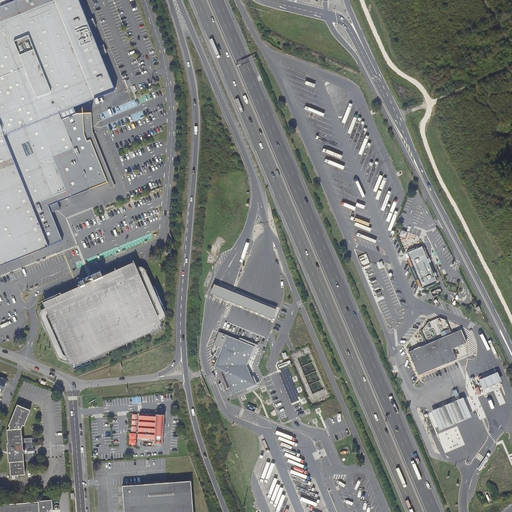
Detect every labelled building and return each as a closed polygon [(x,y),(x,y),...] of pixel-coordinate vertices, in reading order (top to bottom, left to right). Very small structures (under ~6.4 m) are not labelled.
[(0,0),(0,266),(62,241),(51,213),(60,209),(57,203),(63,200),(62,197),(79,191),(95,184),(94,182),(100,179),(101,182),(112,177),(95,135),(92,136),(89,130),(89,124),(90,124),(91,123),(91,122),(92,121),(91,120),(91,119),(90,118),(89,118),(88,118),(87,109),(96,108),(95,107),(80,109),(80,105),(115,91),(78,0),(15,0),(10,2),(9,0),(0,0)] [(96,113),(96,108),(87,109),(88,118),(89,118),(90,118),(91,119),(91,120),(92,121),(91,122),(91,123),(90,124),(89,124),(89,130),(92,136),(95,135),(112,177),(114,182),(117,181),(119,180),(115,170),(105,146),(98,128),(97,126),(96,113)] [(407,252),(422,288),(437,282),(422,246),(407,252)] [(68,360),(71,368),(159,329),(157,324),(162,322),(160,320),(140,274),(139,271),(135,262),(107,275),(91,281),(87,283),(51,299),(43,303),(48,314),(68,360)] [(104,269),(89,276),(91,281),(107,275),(104,269)] [(277,310),(214,284),(210,293),(273,319),(277,310)] [(462,344),(466,343),(461,330),(457,332),(452,334),(426,344),(417,348),(408,352),(418,376),(456,360),(452,349),(462,344)] [(215,355),(219,357),(215,367),(222,383),(219,384),(221,389),(224,388),(227,395),(245,387),(248,386),(254,384),(251,377),(246,366),(250,356),(254,346),(238,340),(218,332),(214,344),(218,346),(215,355)] [(239,337),(238,340),(254,346),(250,356),(253,357),(258,345),(239,337)] [(287,370),(278,373),(279,374),(280,377),(281,380),(282,382),(285,389),(286,392),(288,396),(288,397),(289,400),(291,403),(291,404),(299,400),(287,370)] [(488,376),(479,380),(483,389),(492,385),(501,381),(497,372),(488,376)] [(254,376),(251,377),(254,384),(248,386),(245,387),(247,391),(259,386),(254,376)] [(447,405),(431,411),(439,431),(455,424),(471,417),(463,398),(447,405)] [(30,450),(33,450),(32,443),(31,442),(22,443),(21,429),(22,426),(24,426),(30,410),(17,405),(8,426),(10,427),(8,430),(7,430),(8,444),(7,444),(7,454),(8,463),(9,463),(10,476),(25,475),(24,462),(32,461),(33,459),(33,454),(31,454),(30,450)] [(140,416),(139,416),(138,440),(155,441),(155,443),(163,444),(164,415),(156,414),(156,416),(155,416),(155,414),(140,414),(140,416)] [(122,498),(123,511),(192,511),(190,481),(121,486),(122,498)] [(0,504),(0,511),(50,511),(53,508),(52,500),(38,501),(38,502),(0,504)]
